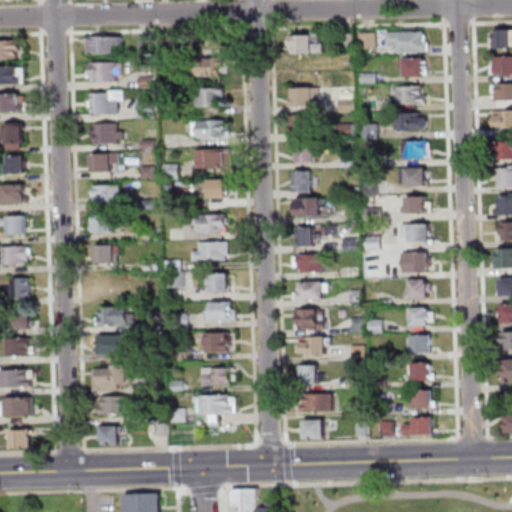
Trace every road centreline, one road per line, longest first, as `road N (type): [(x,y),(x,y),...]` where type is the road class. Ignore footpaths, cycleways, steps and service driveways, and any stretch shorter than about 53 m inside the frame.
road 1 (secondary): [(511,456),(0,472)]
road 2 (residential): [(511,4),(0,17)]
road 3 (residential): [(74,470),(56,0)]
road 4 (residential): [(273,465),(258,0)]
road 5 (residential): [(474,458),(460,0)]
